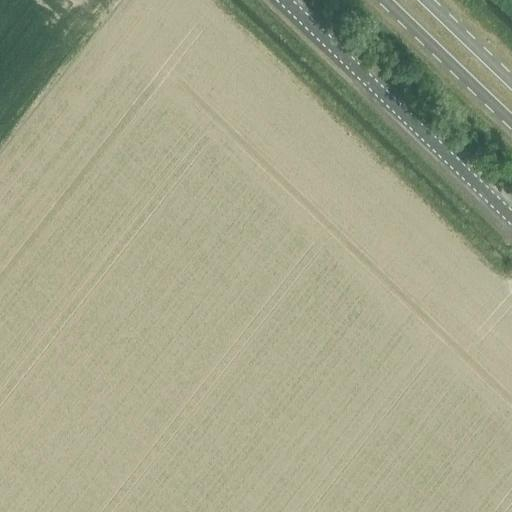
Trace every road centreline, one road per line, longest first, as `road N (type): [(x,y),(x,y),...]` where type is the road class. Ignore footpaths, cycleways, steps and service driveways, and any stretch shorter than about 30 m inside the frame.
road 1 (unclassified): [(511,219),(283,0)]
road 2 (primary): [(384,0),(511,121)]
road 3 (primary): [(511,83),(425,0)]
